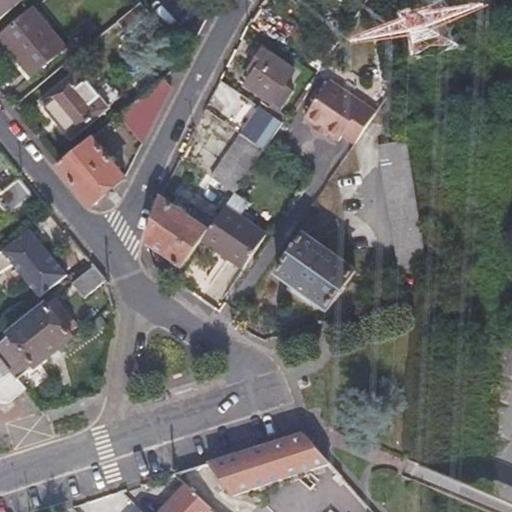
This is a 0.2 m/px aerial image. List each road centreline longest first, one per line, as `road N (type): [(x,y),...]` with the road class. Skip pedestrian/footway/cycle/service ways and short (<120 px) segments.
road 1 (residential): [(105,445),(273,393),(258,372),(138,294)]
road 2 (residential): [(112,248),(182,106),(247,0)]
road 3 (unknown): [(213,345),(336,157)]
road 4 (residential): [(112,248),(74,214),(0,121)]
road 5 (residential): [(138,294),(105,445)]
